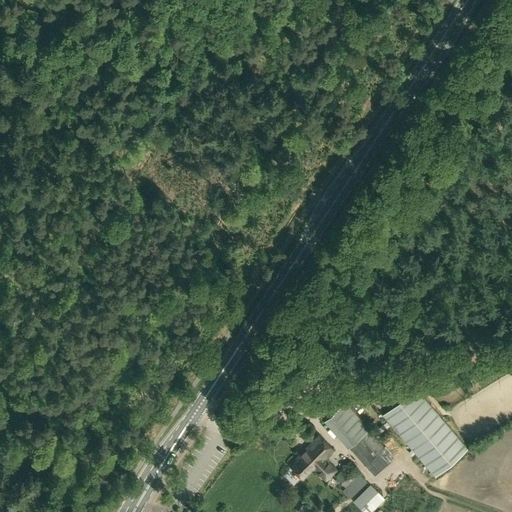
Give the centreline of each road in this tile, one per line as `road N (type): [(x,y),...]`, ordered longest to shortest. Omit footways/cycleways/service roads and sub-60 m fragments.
road 1 (primary): [(197,409),(469,0)]
road 2 (track): [(511,337),(303,392),(254,427),(220,426)]
road 3 (primary): [(133,511),(197,409)]
